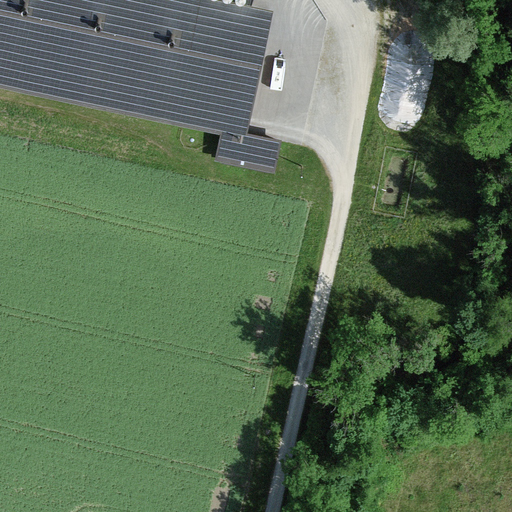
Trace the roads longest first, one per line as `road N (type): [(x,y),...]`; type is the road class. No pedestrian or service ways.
road 1 (track): [(268,511),(377,32),(364,0)]
road 2 (track): [(361,101),(399,129),(444,143),(511,144)]
